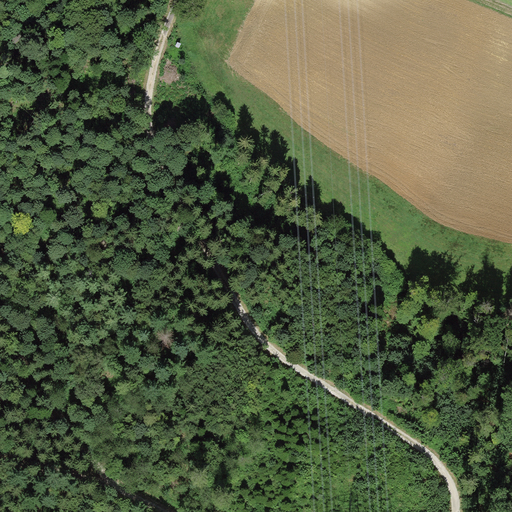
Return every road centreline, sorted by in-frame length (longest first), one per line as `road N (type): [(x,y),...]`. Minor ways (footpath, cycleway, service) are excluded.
road 1 (track): [(454,511),(442,461),(271,354),(163,175),(144,91),(176,0)]
road 2 (track): [(0,324),(48,407),(112,486)]
